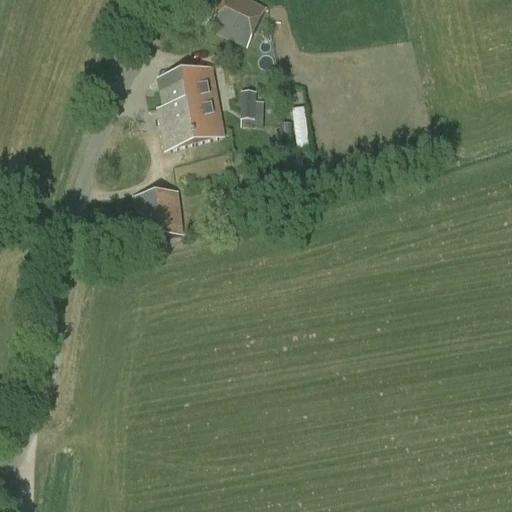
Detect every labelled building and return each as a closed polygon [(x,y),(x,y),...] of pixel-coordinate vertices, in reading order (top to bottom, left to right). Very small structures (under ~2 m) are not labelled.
[(247,53),(267,12),(242,0),(225,0),(209,35),(247,53)] [(164,156),(225,142),(213,73),(157,83),(162,112),(156,113),(164,156)] [(256,124),(257,96),(240,95),(239,123),(256,124)] [(308,110),(294,111),(296,151),(310,150),(308,110)] [(136,244),(184,240),(179,196),(132,200),(136,244)]
